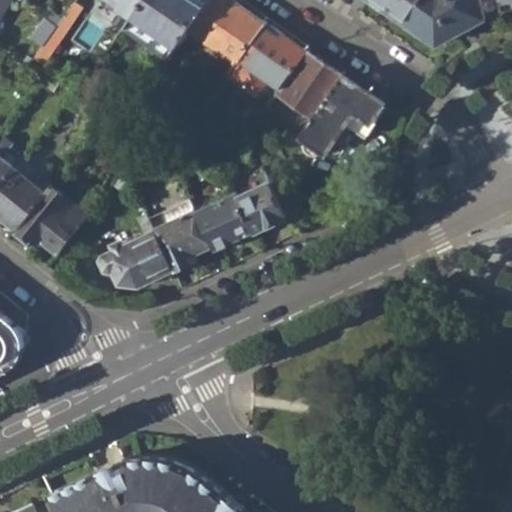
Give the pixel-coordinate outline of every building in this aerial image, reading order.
[(0,0),(0,19),(11,0),(0,0)] [(106,0),(133,17),(144,0),(106,0)] [(129,22),(174,53),(190,28),(210,1),(208,0),(144,0),(133,17),(129,22)] [(190,28),(238,61),(266,21),(235,0),(209,0),(210,1),(190,28)] [(377,0),(439,43),(448,37),(487,16),(483,0),(377,0)] [(33,63),(41,68),(83,6),(76,1),(33,63)] [(264,86),(275,95),(279,90),(307,49),(266,21),(238,61),(230,73),(256,92),(260,91),(264,86)] [(279,90),(316,116),(344,75),(307,49),(279,90)] [(310,151),(317,155),(318,155),(328,149),(356,110),(372,122),(385,103),(344,75),(316,116),(303,134),(310,140),(308,146),(310,151)] [(65,103),(100,124),(111,110),(76,89),(65,103)] [(0,186),(15,167),(16,165),(20,160),(8,150),(14,141),(7,135),(0,143),(0,186)] [(0,186),(0,213),(19,228),(47,192),(53,184),(54,183),(23,157),(20,160),(16,165),(15,167),(0,186)] [(288,217),(271,181),(263,166),(254,172),(251,179),(252,189),(239,196),(256,232),(288,217)] [(39,237),(59,253),(89,213),(53,184),(47,192),(19,228),(36,241),(39,237)] [(215,244),(218,250),(256,232),(239,196),(237,191),(198,208),(215,244)] [(192,196),(166,209),(171,222),(155,229),(174,271),(195,262),(192,256),(215,244),(198,208),(192,196)] [(149,217),(155,229),(171,222),(166,209),(149,217)] [(174,271),(155,229),(105,253),(100,262),(105,271),(112,273),(114,272),(121,284),(141,286),(174,271)] [(0,374),(12,369),(12,363),(23,347),(29,344),(27,330),(19,320),(0,304),(0,374)] [(26,355),(29,344),(23,347),(12,363),(12,369),(16,367),(26,355)] [(52,492),(61,511),(255,511),(212,477),(192,463),(178,457),(162,454),(144,454),(127,457),(111,463),(52,492)] [(14,511),(40,511),(36,502),(14,511)]
